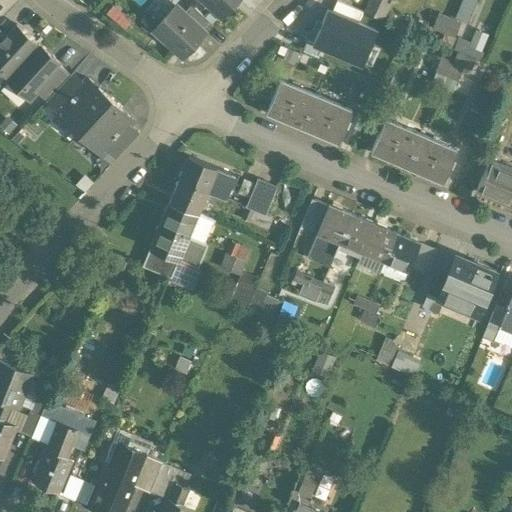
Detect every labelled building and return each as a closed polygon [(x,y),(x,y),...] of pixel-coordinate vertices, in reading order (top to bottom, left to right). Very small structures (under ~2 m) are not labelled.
[(202,0),(220,16),(235,0),(202,0)] [(368,0),(363,12),(382,20),(390,0),(368,0)] [(357,23),(361,12),(336,1),(331,12),(357,23)] [(211,24),(191,5),(183,14),(203,33),(211,24)] [(183,14),(175,7),(153,30),(182,57),(204,34),(203,33),(183,14)] [(376,31),(357,23),(331,12),(326,10),(313,42),(322,46),(362,64),(376,31)] [(437,14),(431,28),(442,33),(448,19),(437,14)] [(459,24),(448,19),(442,33),(453,38),(459,24)] [(0,42),(0,73),(6,79),(38,46),(16,25),(0,42)] [(317,57),(322,46),(313,42),(307,40),(302,51),(317,57)] [(38,46),(6,79),(28,100),(35,92),(60,66),(38,46)] [(452,81),(459,64),(438,54),(430,71),(452,81)] [(60,66),(35,92),(46,102),(48,99),(70,75),(60,66)] [(70,75),(48,99),(58,108),(83,82),(73,72),(70,75)] [(58,108),(55,112),(79,134),(110,100),(86,78),(58,108)] [(279,82),(266,112),(302,127),(315,96),(279,82)] [(350,111),(315,96),(302,127),(337,142),(350,111)] [(110,100),(79,134),(99,152),(101,154),(104,150),(128,124),(132,120),(110,100)] [(453,153),(384,122),(371,152),(440,183),(453,153)] [(128,124),(104,150),(114,160),(139,133),(128,124)] [(99,152),(79,134),(69,145),(89,163),(99,152)] [(164,211),(186,157),(178,154),(156,208),(164,211)] [(233,176),(188,157),(179,180),(206,191),(224,198),(233,176)] [(511,172),(488,163),(475,192),(511,207),(511,172)] [(243,206),(270,213),(277,183),(250,176),(243,206)] [(206,191),(179,180),(170,202),(197,214),(206,191)] [(197,214),(170,202),(160,226),(204,243),(213,220),(197,214)] [(351,215),(328,206),(317,233),(339,242),(351,215)] [(373,224),(351,215),(339,242),(336,250),(359,259),(361,253),(373,224)] [(396,234),(373,224),(361,253),(384,262),(396,234)] [(204,243),(160,226),(150,249),(178,261),(198,269),(208,245),(204,243)] [(396,234),(384,262),(407,271),(418,243),(396,234)] [(219,266),(239,273),(249,246),(229,239),(219,266)] [(423,245),(413,268),(426,273),(435,251),(423,245)] [(125,259),(99,248),(95,259),(122,270),(125,259)] [(178,261),(150,249),(143,267),(171,278),(178,261)] [(437,299),(477,316),(495,273),(465,260),(462,265),(453,262),(437,299)] [(226,298),(241,305),(250,287),(235,280),(226,298)] [(333,289),(321,285),(319,291),(330,296),(333,289)] [(511,297),(501,324),(511,329),(511,297)] [(506,310),(495,306),(482,338),(492,343),(506,310)] [(391,341),(384,339),(375,362),(389,368),(396,351),(391,341)] [(0,360),(0,400),(11,405),(17,407),(31,373),(0,360)] [(45,400),(35,396),(29,412),(39,416),(45,400)] [(0,400),(0,458),(3,459),(16,426),(4,421),(11,405),(0,400)] [(39,416),(29,412),(22,431),(31,434),(39,416)] [(57,421),(45,449),(31,482),(58,493),(71,459),(59,454),(71,426),(57,421)] [(145,456),(148,449),(129,441),(126,448),(112,442),(104,461),(109,463),(90,508),(100,511),(122,511),(133,486),(137,487),(150,457),(145,456)] [(150,457),(137,487),(150,492),(162,462),(150,457)] [(81,480),(69,475),(61,494),(73,499),(81,480)] [(188,488),(174,482),(167,498),(181,504),(188,488)] [(167,498),(166,498),(159,511),(157,511),(152,510),(151,511),(191,511),(192,509),(181,504),(167,498)] [(511,511),(511,499),(508,498),(502,511),(511,511)]
